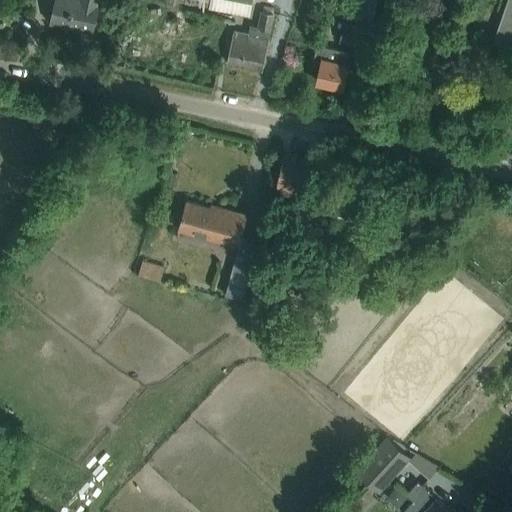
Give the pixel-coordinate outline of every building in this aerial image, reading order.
[(55,0),(51,21),(91,30),(98,0),(55,0)] [(251,0),(209,0),(209,7),(249,15),(251,0)] [(376,0),(355,0),(351,20),(371,25),(376,0)] [(511,0),(507,0),(493,41),(511,47),(511,0)] [(234,29),(232,42),(227,61),(261,69),(266,50),(274,14),(262,11),(259,26),(251,24),(249,33),(234,29)] [(370,27),(343,21),(338,41),(365,47),(370,27)] [(351,51),(317,43),(314,57),(322,59),(316,81),(342,87),(351,51)] [(283,155),(279,175),(277,185),(309,192),(315,162),(283,155)] [(242,298),(246,282),(258,240),(241,236),(247,214),(219,206),(218,209),(185,200),(177,229),(238,246),(225,293),(242,298)] [(151,263),(171,267),(174,254),(153,250),(151,263)] [(141,260),(138,273),(160,279),(164,266),(141,260)] [(380,445),(356,469),(378,490),(401,466),(410,457),(388,436),(380,445)] [(413,499),(402,511),(403,511),(453,511),(454,511),(418,479),(406,492),(413,499)]
